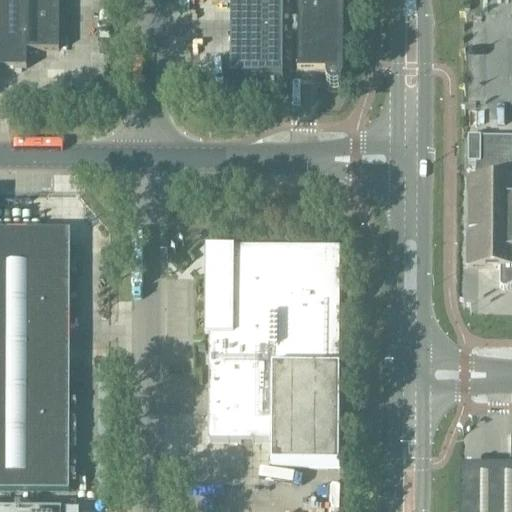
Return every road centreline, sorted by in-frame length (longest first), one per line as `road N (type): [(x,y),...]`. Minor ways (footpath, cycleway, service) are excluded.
road 1 (unclassified): [(149,157),(153,511)]
road 2 (secondary): [(422,358),(423,160)]
road 3 (secondary): [(396,177),(395,372)]
road 4 (secondary): [(423,160),(421,0)]
road 5 (unclassified): [(149,157),(150,0)]
road 6 (unclassified): [(304,157),(149,157)]
road 7 (unclassified): [(149,157),(0,154)]
road 8 (secondary): [(397,0),(396,141)]
road 9 (secondary): [(395,372),(394,511)]
